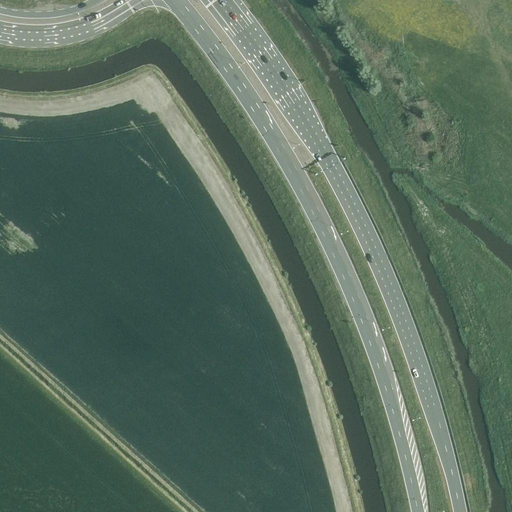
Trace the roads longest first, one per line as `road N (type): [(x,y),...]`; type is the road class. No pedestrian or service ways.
road 1 (trunk): [(174,0),(285,157),(337,255),(382,367),(418,511)]
road 2 (trunk): [(460,511),(405,328),(358,219),(302,115),(220,0)]
road 3 (secondary): [(0,33),(69,34),(135,0)]
